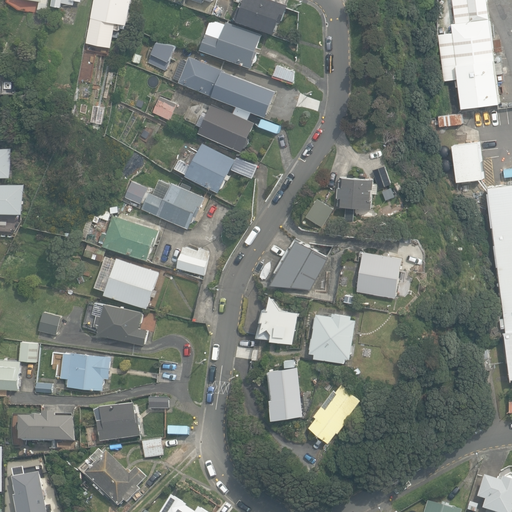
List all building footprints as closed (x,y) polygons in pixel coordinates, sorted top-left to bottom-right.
[(94,0),(86,42),(112,46),(115,28),(121,29),(123,22),(128,23),(131,0),(94,0)] [(281,21),(288,4),(277,0),(244,0),(237,19),(274,32),(278,20),(281,21)] [(499,103),(485,0),(452,0),(455,33),(437,34),(443,81),(458,79),(462,108),(499,103)] [(200,49),(252,67),(253,62),(255,62),(256,60),(257,59),(257,57),(257,55),(256,54),(258,50),(256,49),(263,33),(227,20),(226,23),(216,20),(210,21),(200,49)] [(19,42),(9,41),(8,54),(17,55),(19,42)] [(166,69),(176,45),(173,44),(157,41),(152,52),(148,62),(166,69)] [(118,68),(113,68),(114,55),(85,53),(81,103),(110,106),(111,100),(116,100),(118,68)] [(266,114),(277,90),(190,55),(179,80),(266,114)] [(295,83),(296,71),(277,64),(273,76),(295,83)] [(178,103),(161,95),(154,111),(171,119),(178,103)] [(250,133),(255,122),(247,119),(251,111),(237,105),(234,112),(212,102),(199,132),(242,151),(244,147),(246,146),(248,145),(249,143),(250,141),(249,138),(248,137),(248,136),(249,133),(250,133)] [(442,117),(443,129),(465,126),(464,114),(442,117)] [(232,168),(237,158),(203,140),(191,163),(180,158),(176,165),(187,171),(185,174),(219,192),(232,168)] [(459,179),(483,176),(479,140),(454,143),(459,179)] [(0,175),(11,176),(12,147),(0,145),(0,175)] [(238,156),(237,158),(232,168),(253,177),(258,165),(238,156)] [(391,183),(385,165),(373,169),(380,187),(391,183)] [(372,208),(374,178),(366,177),(366,175),(360,174),(360,177),(355,176),(355,174),(348,173),(348,176),(343,175),(343,185),(338,185),(337,196),(341,196),(340,205),(372,208)] [(149,192),(143,207),(188,226),(190,222),(192,221),(194,220),(194,218),(193,215),(196,216),(205,196),(172,181),(171,184),(159,179),(153,193),(149,192)] [(142,202),(149,186),(133,180),(126,196),(142,202)] [(0,210),(23,212),(25,183),(0,181),(0,210)] [(511,183),(487,187),(510,377),(511,376),(511,183)] [(334,207),(317,198),(306,216),(323,226),(334,207)] [(104,243),(148,258),(149,254),(152,252),(153,248),(152,244),(153,243),(155,244),(160,228),(114,213),(107,232),(105,231),(102,240),(105,241),(104,243)] [(330,255),(297,237),(292,246),(289,244),(275,268),(278,269),(272,279),(311,288),(330,255)] [(89,255),(104,259),(108,247),(93,243),(89,255)] [(205,274),(211,253),(210,253),(211,249),(200,245),(199,248),(184,243),(177,265),(205,274)] [(396,297),(403,256),(364,250),(357,290),(396,297)] [(149,306),(161,270),(117,255),(104,292),(149,306)] [(361,258),(345,255),(338,304),(353,306),(361,258)] [(264,304),(257,333),(294,341),(299,310),(281,307),(271,290),(268,304),(264,304)] [(143,313),(144,309),(105,301),(105,302),(96,300),(93,311),(98,312),(95,324),(99,325),(97,332),(145,343),(149,328),(139,326),(140,323),(142,322),(144,315),(143,313)] [(39,329),(57,333),(62,314),(44,310),(39,329)] [(332,314),(317,311),(310,351),(315,352),(314,356),(345,361),(345,357),(350,357),(356,319),(351,318),(352,314),(333,311),(332,314)] [(22,340),(20,359),(22,359),(38,360),(39,342),(22,340)] [(69,376),(68,385),(103,389),(105,376),(110,377),(113,354),(73,350),(73,351),(64,350),(62,375),(69,376)] [(0,386),(19,388),(22,359),(20,359),(0,357),(0,386)] [(303,414),(298,365),(270,367),(273,396),(271,396),(273,416),(303,414)] [(339,430),(355,409),(353,408),(362,397),(342,382),(336,390),(334,388),(314,414),(316,416),(310,425),(329,440),(337,429),(339,430)] [(150,408),(170,408),(170,397),(150,397),(150,408)] [(101,441),(143,435),(139,412),(137,412),(136,402),(101,407),(102,408),(96,409),(101,441)] [(250,419),(251,403),(241,402),(240,419),(250,419)] [(74,440),(75,413),(57,413),(57,411),(44,411),(44,415),(20,415),(20,440),(74,440)] [(165,455),(163,437),(143,440),(145,458),(165,455)] [(317,447),(288,447),(288,468),(317,467),(317,447)] [(139,485),(148,476),(137,465),(132,470),(129,467),(127,469),(107,450),(105,453),(100,449),(92,457),(96,461),(86,472),(119,505),(125,499),(127,502),(141,487),(139,485)] [(16,495),(14,495),(17,511),(48,511),(40,471),(13,476),(16,495)] [(511,511),(511,472),(506,475),(506,476),(504,475),(503,480),(486,475),(479,496),(487,498),(484,507),(500,511),(511,511)] [(188,503),(171,493),(159,511),(199,511),(187,505),(188,503)] [(462,511),(463,509),(462,508),(460,506),(452,503),(450,504),(451,503),(443,500),(442,504),(428,499),(423,511),(462,511)] [(476,511),(479,503),(471,500),(468,509),(476,511)]
